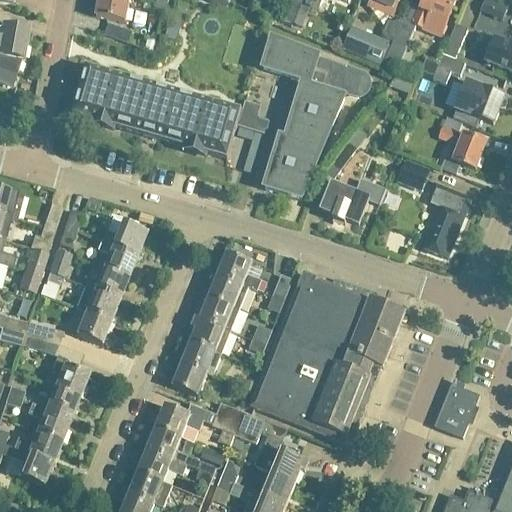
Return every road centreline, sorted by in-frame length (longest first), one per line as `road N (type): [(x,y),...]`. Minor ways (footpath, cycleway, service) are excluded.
road 1 (residential): [(80,511),(200,217)]
road 2 (tertiary): [(467,303),(200,217)]
road 3 (tertiary): [(385,487),(467,303)]
road 4 (tertiary): [(200,217),(31,170)]
road 5 (residential): [(31,170),(62,0)]
